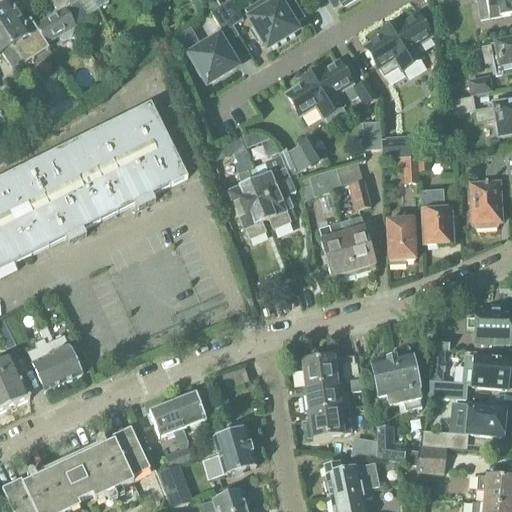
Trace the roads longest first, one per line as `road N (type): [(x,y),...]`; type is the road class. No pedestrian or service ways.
road 1 (residential): [(265,336),(0,452)]
road 2 (residential): [(511,264),(410,310),(265,336)]
road 3 (residential): [(208,112),(395,0)]
road 4 (residential): [(293,511),(265,336)]
